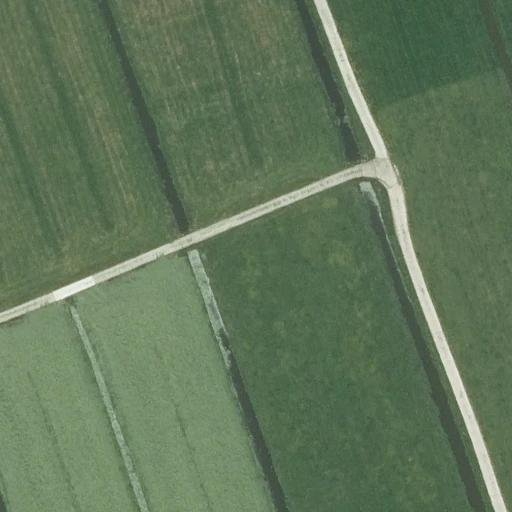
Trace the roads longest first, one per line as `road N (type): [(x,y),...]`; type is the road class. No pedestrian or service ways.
road 1 (track): [(500,511),(319,0)]
road 2 (track): [(381,169),(0,315)]
